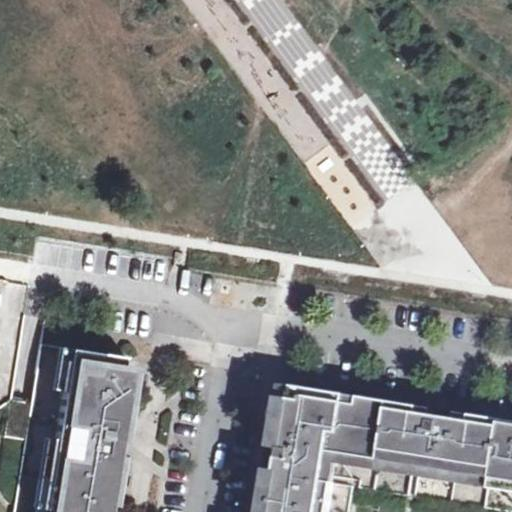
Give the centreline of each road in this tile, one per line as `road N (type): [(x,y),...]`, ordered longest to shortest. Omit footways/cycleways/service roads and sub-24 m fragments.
road 1 (residential): [(511,351),(242,325)]
road 2 (residential): [(242,325),(196,318),(159,296),(0,270)]
road 3 (residential): [(242,325),(217,511)]
